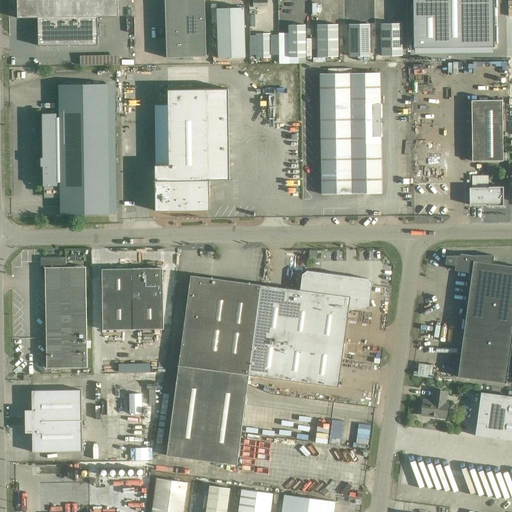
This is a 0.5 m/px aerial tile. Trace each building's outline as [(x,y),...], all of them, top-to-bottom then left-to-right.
[(118,17),(117,0),(17,0),(17,18),(37,18),(97,17),(118,17)] [(163,0),(164,5),(164,17),(203,15),(202,0),(163,0)] [(413,0),(414,49),(495,49),(494,0),(413,0)] [(219,58),(245,58),(244,8),(217,9),(219,58)] [(203,15),(164,17),(165,59),(205,57),(203,15)] [(98,45),(97,17),(37,18),(38,46),(98,45)] [(370,56),(370,24),(349,24),(350,57),(370,56)] [(381,24),(382,56),(402,56),(402,24),(381,24)] [(289,25),(289,57),(306,57),(305,25),(289,25)] [(317,25),(318,57),(338,57),(338,25),(317,25)] [(256,58),(257,58),(257,63),(270,63),(270,58),(271,58),(270,34),(256,34),(256,58)] [(382,193),(382,183),(380,73),(350,74),(352,194),(382,193)] [(321,194),(352,194),(350,74),(320,74),(321,194)] [(56,114),(43,114),(44,186),(57,186),(57,182),(61,182),(61,214),(109,214),(117,213),(116,149),(115,85),(107,85),(59,85),(60,117),(56,118),(56,114)] [(169,165),(155,165),(155,181),(156,211),(169,211),(190,211),(190,208),(205,208),(208,205),(208,195),(210,195),(210,181),(230,181),(229,89),(209,89),(168,90),(168,105),(169,165)] [(501,100),(471,101),(472,161),(502,161),(501,100)] [(486,188),(469,188),(470,205),(486,205),(488,205),(488,206),(504,206),(503,186),(488,186),(488,188),(486,188)] [(458,377),(467,378),(506,384),(511,340),(511,266),(493,264),(494,256),(474,256),(461,254),(460,256),(446,256),(445,264),(455,266),(455,271),(472,273),(458,377)] [(87,368),(86,277),(86,267),(66,267),(66,257),(41,258),(41,278),(45,278),(47,368),(87,368)] [(163,268),(102,269),(102,279),(102,300),(103,330),(118,329),(163,329),(163,299),(163,278),(163,268)] [(249,375),(338,387),(349,307),(365,309),(369,306),(372,284),(369,279),(342,276),(342,278),(333,276),(333,274),(307,271),(302,274),(300,290),(260,285),(249,375)] [(237,465),(249,375),(260,285),(191,276),(167,456),(237,465)] [(149,384),(122,385),(123,395),(138,395),(139,413),(149,413),(149,384)] [(32,432),(33,452),(83,452),(82,390),(32,390),(32,411),(26,411),(26,432),(32,432)] [(445,403),(447,392),(434,390),(433,397),(435,398),(435,401),(423,400),(422,408),(425,408),(424,416),(446,419),(448,403),(445,403)] [(511,396),(491,394),(481,392),(475,436),(511,440),(511,396)] [(157,478),(152,511),(183,511),(187,482),(157,478)] [(210,485),(206,511),(226,511),(230,488),(210,485)] [(241,489),(238,511),(270,511),(273,494),(241,489)] [(333,511),(335,502),(284,495),(282,511),(333,511)]
